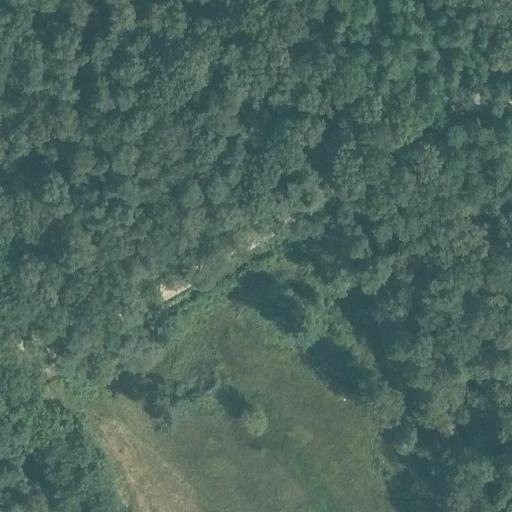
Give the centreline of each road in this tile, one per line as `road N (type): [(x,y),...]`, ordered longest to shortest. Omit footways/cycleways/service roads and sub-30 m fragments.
road 1 (unclassified): [(225,252),(423,122),(511,95)]
road 2 (track): [(34,363),(225,252)]
